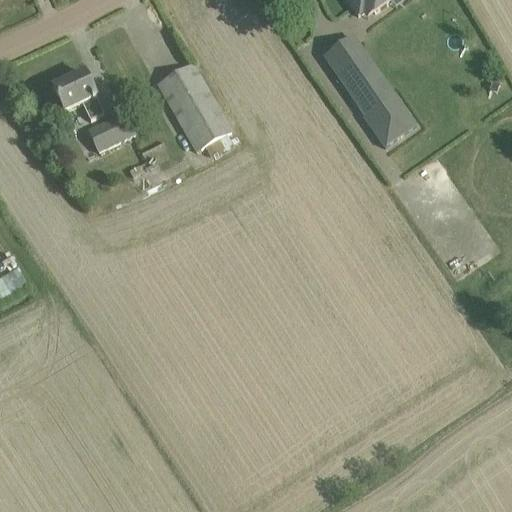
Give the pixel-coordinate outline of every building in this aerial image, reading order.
[(345,0),(358,19),(364,15),(368,21),(375,16),(392,4),(388,0),(345,0)] [(362,62),(337,79),(366,121),(364,122),(385,151),(416,129),(396,100),(390,103),(385,96),(362,62)] [(192,70),(160,89),(199,154),(205,151),(226,138),(232,135),(192,70)] [(85,75),(53,90),(62,108),(65,115),(82,107),(91,124),(104,118),(96,101),(97,100),(85,75)] [(124,117),(90,133),(100,154),(134,138),(124,117)] [(226,138),(205,151),(211,162),(232,151),(226,138)]
